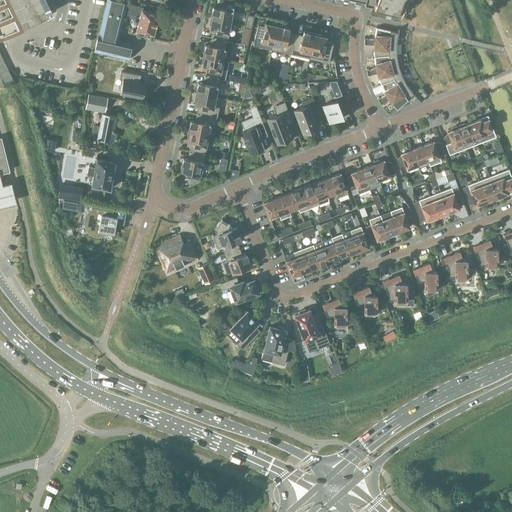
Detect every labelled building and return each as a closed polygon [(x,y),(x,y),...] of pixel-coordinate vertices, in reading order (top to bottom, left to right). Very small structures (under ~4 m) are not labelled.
[(0,0),(0,37),(48,15),(53,12),(50,7),(46,0),(0,0)] [(123,14),(126,3),(111,0),(107,0),(99,36),(98,36),(94,52),(128,60),(132,44),(118,40),(123,17),(127,17),(127,15),(123,14)] [(377,0),(377,3),(375,9),(402,15),(407,1),(407,0),(377,0)] [(144,8),(126,3),(123,14),(127,15),(127,17),(135,20),(137,15),(140,16),(136,33),(153,37),(159,15),(143,11),(144,8)] [(213,7),(210,21),(230,25),(233,7),(226,5),(225,10),(213,7)] [(244,28),(251,29),(254,17),(247,15),(244,28)] [(213,31),(212,39),(226,41),(230,25),(210,21),(209,25),(210,26),(209,30),(213,31)] [(253,45),(272,50),(277,25),(271,24),(270,25),(266,24),(265,28),(257,26),(253,45)] [(272,50),(291,54),(295,35),(288,33),(289,28),(277,25),(272,50)] [(374,36),(374,40),(374,43),(397,44),(399,33),(399,29),(398,33),(376,28),(374,36)] [(291,54),(310,58),(315,34),(304,31),(302,37),(295,35),(291,54)] [(315,34),(310,58),(329,63),(333,44),(325,42),(326,38),(321,37),(322,36),(315,34)] [(242,35),(240,44),(247,46),(247,45),(249,38),(249,37),(242,35)] [(205,45),(204,54),(223,58),(229,59),(232,43),(226,41),(212,39),(211,46),(205,45)] [(373,50),(374,57),(397,55),(397,44),(374,43),(374,40),(369,39),(369,45),(374,46),(373,50)] [(13,81),(0,53),(0,80),(3,86),(13,81)] [(206,69),(205,77),(219,79),(223,58),(204,54),(202,63),(203,64),(202,68),(206,69)] [(375,64),(376,68),(377,71),(399,65),(400,63),(399,56),(397,55),(374,57),(375,64)] [(282,64),(278,82),(285,82),(288,66),(282,64)] [(378,78),(381,85),(402,75),(399,65),(377,71),(376,68),(371,69),(373,75),(377,74),(378,78)] [(140,83),(141,75),(121,71),(120,79),(123,80),(120,94),(143,99),(143,97),(145,96),(146,93),(144,91),(146,84),(140,83)] [(384,91),(386,95),(388,97),(407,85),(407,84),(408,82),(405,76),(403,76),(402,75),(381,85),(384,91)] [(198,83),(196,94),(215,98),(219,79),(205,77),(203,84),(198,83)] [(329,82),(335,98),(342,96),(336,81),(329,82)] [(389,116),(396,109),(408,99),(412,103),(411,103),(412,104),(417,98),(421,102),(413,94),(407,85),(388,97),(386,95),(382,97),(385,102),(389,100),(392,103),(396,109),(388,115),(389,116)] [(245,87),(243,100),(252,96),(248,87),(245,87)] [(199,107),(197,114),(216,118),(220,99),(215,98),(196,94),(194,101),(196,101),(195,106),(199,107)] [(88,95),(86,105),(105,108),(107,98),(88,95)] [(377,98),(377,99),(379,103),(382,107),(382,106),(381,105),(385,102),(382,97),(378,100),(377,98)] [(294,111),(303,134),(309,131),(310,134),(317,131),(316,129),(318,128),(313,116),(319,114),(312,98),(301,102),(303,108),(294,111)] [(344,118),(337,100),(322,105),(329,124),(344,118)] [(266,119),(276,145),(283,142),(284,144),(291,141),(291,139),(293,138),(288,124),(292,122),(284,102),(273,106),(277,115),(266,119)] [(115,124),(116,117),(102,114),(99,128),(94,127),(89,134),(97,136),(97,139),(112,142),(114,131),(113,131),(114,124),(115,124)] [(188,133),(208,137),(213,137),(216,118),(197,114),(196,122),(190,121),(188,133)] [(253,118),(242,122),(243,125),(245,131),(242,132),(245,139),(244,139),(247,145),(250,154),(258,151),(259,153),(265,151),(264,149),(265,148),(261,138),(262,138),(260,135),(266,133),(263,125),(259,115),(253,118)] [(469,124),(475,139),(476,144),(495,137),(487,117),(469,124)] [(460,128),(458,128),(465,143),(475,139),(469,124),(465,126),(464,124),(459,126),(460,128)] [(465,143),(458,128),(457,128),(456,127),(451,129),(452,130),(447,132),(449,136),(443,138),(449,154),(453,153),(466,148),(465,143)] [(81,132),(74,131),(72,141),(79,142),(81,132)] [(191,145),(190,152),(204,155),(208,137),(188,133),(187,139),(188,139),(187,144),(191,145)] [(55,141),(46,139),(47,150),(53,152),(55,141)] [(433,141),(422,146),(430,166),(441,161),(439,157),(445,155),(440,143),(435,145),(433,141)] [(499,142),(493,144),(498,156),(504,153),(499,142)] [(422,146),(412,150),(418,165),(424,163),(426,167),(430,166),(422,146)] [(418,165),(412,150),(410,150),(410,148),(404,150),(405,152),(401,154),(402,158),(396,160),(398,166),(404,163),(407,169),(418,165)] [(222,151),(220,158),(221,158),(227,159),(229,153),(222,151)] [(204,155),(190,152),(188,160),(183,159),(182,164),(181,171),(182,171),(186,172),(185,175),(186,177),(184,178),(184,179),(186,178),(190,185),(188,186),(200,181),(199,181),(204,155)] [(227,159),(221,158),(218,171),(225,173),(228,159),(227,159)] [(488,159),(483,161),(485,166),(486,167),(492,165),(490,158),(488,159)] [(93,177),(92,185),(88,184),(85,199),(108,203),(110,189),(115,162),(96,159),(95,168),(89,167),(87,175),(93,177)] [(374,164),(372,165),(378,180),(395,174),(391,162),(385,164),(384,161),(379,162),(378,160),(373,162),(374,164)] [(372,165),(362,169),(368,184),(378,180),(372,165)] [(368,184),(362,169),(351,173),(352,177),(346,179),(351,191),(357,189),(359,193),(370,189),(368,184)] [(511,180),(508,171),(489,178),(497,198),(499,197),(499,199),(505,197),(504,195),(511,191),(511,180)] [(330,177),(336,193),(338,197),(348,194),(340,173),(330,177)] [(445,175),(448,182),(454,179),(452,173),(445,175)] [(0,177),(0,207),(16,204),(11,185),(2,188),(0,177)] [(330,177),(321,181),(327,196),(336,193),(330,177)] [(465,177),(459,179),(461,185),(467,183),(465,177)] [(489,178),(479,182),(487,202),(488,201),(489,203),(494,201),(493,199),(497,198),(489,178)] [(321,181),(312,184),(319,204),(329,201),(327,196),(321,181)] [(487,202),(479,182),(462,188),(469,205),(474,202),(476,206),(480,204),(481,206),(486,204),(485,202),(487,202)] [(311,184),(301,188),(307,204),(309,208),(319,204),(312,184),(311,184)] [(458,187),(440,193),(448,213),(450,212),(450,214),(455,212),(455,210),(459,209),(458,205),(464,203),(458,187)] [(292,192),(298,207),(300,212),(309,208),(307,204),(301,188),(292,191),(292,192)] [(292,192),(283,195),(289,211),(298,207),(292,192)] [(440,193),(430,197),(438,217),(448,213),(440,193)] [(273,199),(279,215),(280,219),(291,215),(289,211),(283,195),(273,199)] [(438,217),(430,197),(413,203),(419,220),(425,218),(427,221),(438,217)] [(269,218),(279,215),(273,199),(263,203),(269,218)] [(63,201),(62,208),(72,210),(73,203),(63,201)] [(86,220),(85,222),(86,224),(86,226),(87,228),(87,229),(88,230),(89,232),(90,233),(91,234),(94,235),(95,235),(97,236),(100,236),(102,235),(103,235),(105,234),(106,233),(107,233),(114,234),(117,218),(113,217),(114,210),(91,206),(91,207),(90,212),(89,213),(88,214),(87,216),(86,218),(86,220)] [(364,207),(358,209),(361,218),(367,215),(364,207)] [(390,212),(392,217),(398,232),(409,228),(408,224),(414,222),(411,216),(406,218),(402,208),(390,212)] [(390,212),(380,216),(382,220),(388,236),(398,232),(392,217),(390,212)] [(388,236),(382,220),(380,216),(369,220),(371,225),(365,227),(370,239),(375,237),(377,240),(381,239),(382,240),(387,238),(386,237),(388,236)] [(218,235),(213,237),(218,249),(222,247),(223,249),(225,254),(239,249),(238,248),(236,242),(241,240),(237,228),(236,229),(235,228),(231,230),(230,227),(228,226),(230,224),(229,223),(227,225),(221,221),(222,219),(215,229),(215,230),(216,230),(217,232),(217,233),(218,235)] [(351,231),(352,236),(358,251),(369,247),(361,227),(351,231)] [(351,231),(342,235),(344,239),(349,255),(358,251),(352,236),(351,231)] [(507,244),(502,246),(505,254),(508,254),(511,254),(511,231),(504,235),(507,244)] [(188,263),(198,259),(189,239),(183,242),(180,235),(154,246),(166,273),(188,263)] [(332,239),(333,243),(339,259),(340,259),(340,258),(349,255),(344,239),(342,235),(332,239)] [(332,239),(322,242),(324,247),(330,263),(339,259),(333,243),(332,239)] [(478,259),(478,266),(497,266),(497,249),(493,249),(489,241),(474,247),(478,259)] [(313,246),(303,250),(311,269),(320,266),(321,266),(315,250),(313,246)] [(324,247),(315,250),(321,266),(330,263),(324,247)] [(228,261),(223,263),(227,274),(232,272),(232,273),(250,266),(250,265),(251,265),(246,254),(241,256),(239,249),(225,254),(228,261)] [(293,253),(295,258),(301,273),(311,269),(303,250),(293,253)] [(448,270),(448,277),(456,277),(456,282),(465,282),(465,277),(467,277),(467,261),(463,261),(459,252),(443,258),(448,270)] [(301,273),(295,258),(286,261),(292,277),(301,273)] [(208,264),(198,268),(204,284),(215,279),(208,264)] [(418,282),(425,282),(425,289),(437,289),(437,273),(432,273),(429,264),(413,270),(418,282)] [(387,293),(387,301),(396,301),(396,305),(405,305),(405,301),(406,301),(406,284),(402,284),(399,275),(383,282),(387,293)] [(221,284),(223,290),(230,287),(236,301),(248,297),(249,298),(257,295),(256,294),(258,293),(257,290),(259,290),(256,282),(254,283),(253,280),(243,284),(242,282),(239,283),(236,278),(221,284)] [(364,305),(364,312),(376,312),(376,296),(372,296),(369,287),(353,293),(357,305),(364,305)] [(497,288),(486,293),(488,298),(499,294),(497,288)] [(182,289),(173,292),(176,298),(184,294),(182,289)] [(327,317),(334,317),(334,324),(335,324),(335,328),(345,328),(345,324),(346,324),(346,307),(342,307),(338,299),(322,305),(327,317)] [(299,314),(295,316),(309,352),(317,349),(329,344),(321,323),(316,325),(312,315),(310,310),(306,311),(305,309),(298,312),(299,314)] [(257,321),(259,320),(253,314),(252,316),(247,311),(230,328),(241,339),(236,344),(243,350),(257,336),(251,330),(258,322),(257,321)] [(200,325),(203,331),(214,324),(211,319),(200,325)] [(270,327),(262,359),(272,362),(284,365),(287,352),(281,350),(283,340),(285,331),(284,330),(284,328),(277,327),(277,329),(270,327)] [(393,331),(387,334),(391,340),(396,337),(393,331)] [(236,360),(233,367),(243,372),(247,365),(236,360)] [(248,364),(244,372),(253,375),(255,366),(248,364)] [(307,364),(299,365),(301,380),(309,379),(307,364)] [(338,364),(328,368),(331,375),(341,371),(338,364)] [(43,507),(44,507),(47,508),(51,497),(47,496),(43,507)]
